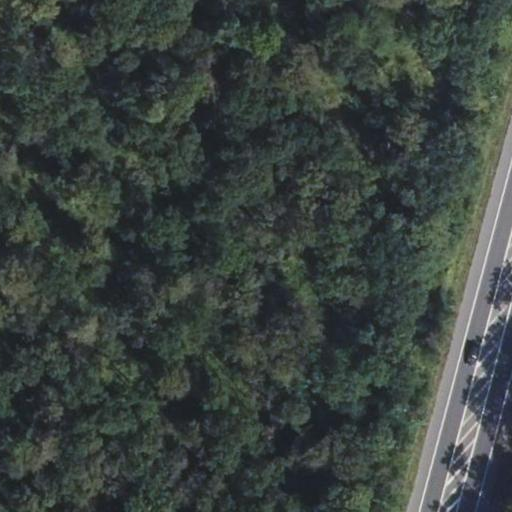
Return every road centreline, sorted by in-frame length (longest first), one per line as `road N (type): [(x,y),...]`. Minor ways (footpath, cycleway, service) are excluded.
road 1 (primary): [(511,193),(427,511)]
road 2 (primary): [(463,511),(511,326)]
